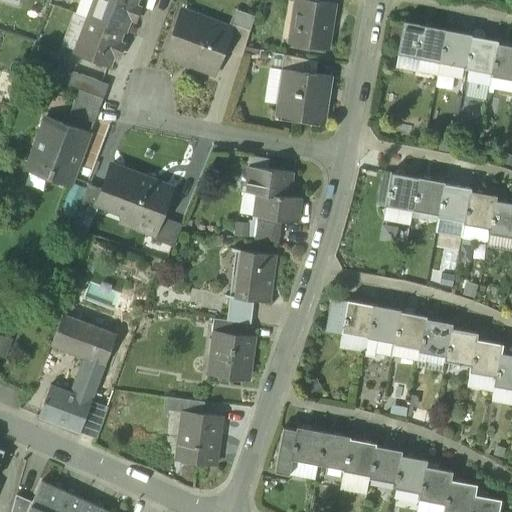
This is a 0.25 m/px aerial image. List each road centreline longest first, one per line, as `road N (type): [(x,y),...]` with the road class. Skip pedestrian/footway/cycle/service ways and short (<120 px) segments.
road 1 (residential): [(227,511),(316,267),(343,158)]
road 2 (residential): [(0,423),(204,511)]
road 3 (residential): [(343,158),(137,119)]
road 4 (residential): [(343,158),(373,0)]
